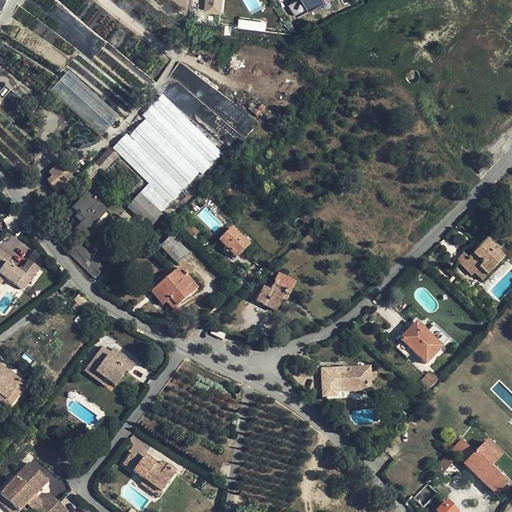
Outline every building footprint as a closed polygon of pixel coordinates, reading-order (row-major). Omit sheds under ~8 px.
[(218,0),(218,1),(212,0),(204,0),(203,11),(216,13),(219,13),(220,0),(218,0)] [(300,0),(306,12),(324,3),(322,0),(300,0)] [(264,30),(265,23),(239,21),(238,28),(264,30)] [(394,62),(406,74),(406,72),(407,70),(409,69),(411,68),(399,57),(394,62)] [(116,118),(78,84),(66,73),(49,91),(100,137),(116,118)] [(161,96),(151,106),(210,165),(221,154),(161,96)] [(210,165),(151,106),(141,116),(201,175),(210,165)] [(245,112),(232,127),(243,136),(256,122),(245,112)] [(129,135),(134,140),(182,189),(197,174),(143,121),(129,135)] [(119,155),(132,141),(124,134),(111,147),(119,155)] [(159,213),(182,189),(134,140),(132,141),(119,155),(148,184),(139,194),(159,213)] [(110,149),(99,159),(104,164),(114,154),(110,149)] [(55,192),(72,178),(60,164),(48,173),(51,177),(46,181),(55,192)] [(89,181),(100,170),(94,165),(77,180),(82,185),(88,180),(89,181)] [(75,217),(81,223),(75,229),(87,240),(98,229),(93,225),(105,211),(86,193),(72,208),(78,214),(75,217)] [(159,213),(139,194),(126,208),(149,228),(161,215),(159,213)] [(181,211),(173,219),(190,237),(196,231),(182,218),(185,215),(181,211)] [(235,258),(247,246),(231,228),(218,240),(235,258)] [(160,246),(160,247),(166,252),(176,242),(170,235),(160,246)] [(480,245),(475,250),(467,258),(462,253),(456,259),(472,275),(474,273),(479,268),(486,276),(504,258),(482,236),(477,241),(480,245)] [(472,246),(475,250),(480,245),(477,241),(472,246)] [(94,279),(104,268),(77,242),(67,252),(94,279)] [(187,253),(176,242),(166,252),(177,264),(187,253)] [(0,263),(3,265),(6,261),(10,256),(0,248),(0,263)] [(0,269),(5,275),(6,274),(23,288),(30,280),(28,278),(37,266),(28,259),(18,271),(6,261),(3,265),(0,269)] [(166,303),(171,310),(187,297),(197,289),(179,268),(167,278),(154,289),(150,292),(162,306),(166,303)] [(481,280),(486,276),(479,268),(474,273),(481,280)] [(276,312),(280,302),(283,296),(287,298),(294,285),(285,281),(287,277),(280,274),(279,278),(277,277),(274,283),(272,288),(268,286),(266,290),(262,288),(261,289),(255,287),(250,297),(255,300),(255,302),(276,312)] [(73,300),(81,308),(87,302),(79,294),(73,300)] [(415,323),(400,340),(424,364),(440,347),(415,323)] [(221,340),(225,332),(213,327),(210,335),(221,340)] [(87,366),(109,381),(114,385),(126,370),(127,372),(133,364),(118,352),(113,360),(107,356),(109,353),(100,348),(87,366)] [(112,348),(109,353),(107,356),(113,360),(118,352),(112,348)] [(105,387),(109,381),(87,366),(84,370),(105,387)] [(24,385),(0,367),(0,402),(7,408),(24,385)] [(334,395),(334,390),(369,388),(368,380),(375,380),(375,370),(368,371),(368,369),(322,371),(323,396),(334,395)] [(430,372),(420,381),(427,389),(436,379),(430,372)] [(30,374),(27,378),(33,383),(36,380),(30,374)] [(500,456),(486,442),(475,454),(461,440),(451,451),(495,494),(506,484),(489,467),(500,456)] [(163,469),(157,466),(143,456),(141,459),(131,451),(123,463),(143,479),(161,492),(176,472),(166,465),(163,469)] [(443,458),(432,471),(439,477),(450,464),(443,458)] [(161,461),(157,466),(163,469),(166,465),(161,461)] [(29,463),(0,493),(0,495),(17,511),(26,503),(27,502),(24,499),(30,492),(33,495),(47,479),(29,463)] [(157,497),(161,492),(143,479),(140,484),(157,497)] [(27,502),(33,495),(30,492),(24,499),(27,502)] [(36,511),(47,511),(57,502),(48,493),(41,501),(33,510),(36,511)] [(0,504),(8,511),(17,511),(0,495),(0,504)] [(26,503),(33,510),(41,501),(33,495),(27,502),(26,503)] [(57,502),(47,511),(64,511),(66,510),(57,502)] [(455,511),(446,502),(436,511),(455,511)]
